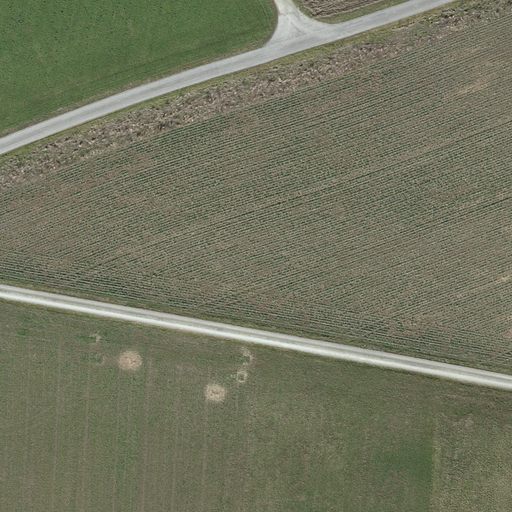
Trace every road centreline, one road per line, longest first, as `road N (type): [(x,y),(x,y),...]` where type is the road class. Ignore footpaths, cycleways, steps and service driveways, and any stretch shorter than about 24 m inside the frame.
road 1 (track): [(511,381),(0,287)]
road 2 (track): [(0,156),(418,0)]
